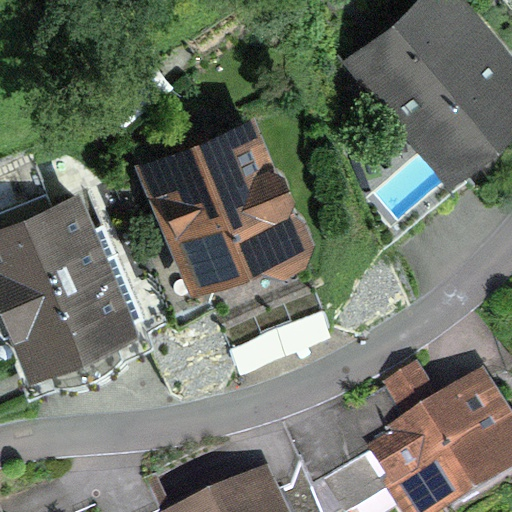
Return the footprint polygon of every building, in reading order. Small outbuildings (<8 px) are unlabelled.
[(511,20),(493,0),(414,0),(356,53),(473,180),(511,144),(511,20)] [(282,102),(153,154),(209,291),(338,238),(282,102)] [(94,176),(0,217),(0,269),(47,376),(160,326),(94,176)] [(488,511),(511,497),(511,382),(501,366),(389,437),(436,511),(488,511)] [(313,511),(291,461),(173,511),(313,511)] [(27,511),(19,491),(0,498),(0,511),(27,511)]
